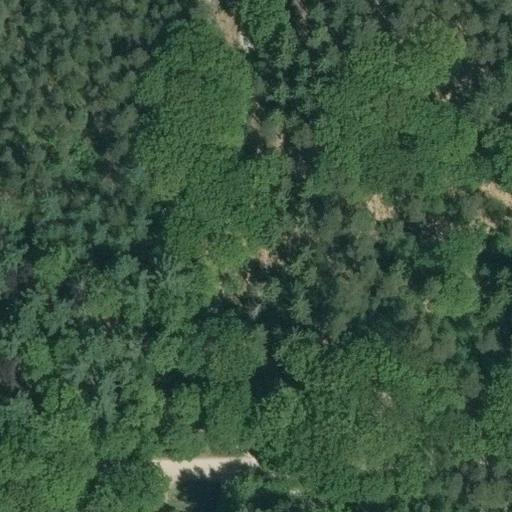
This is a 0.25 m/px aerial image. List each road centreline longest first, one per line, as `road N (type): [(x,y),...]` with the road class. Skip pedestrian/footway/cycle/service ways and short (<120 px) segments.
road 1 (unknown): [(214,0),(190,219),(176,467)]
road 2 (track): [(218,465),(261,0)]
road 3 (track): [(0,471),(259,463)]
road 4 (track): [(259,463),(511,456)]
road 5 (track): [(0,198),(136,208),(239,229)]
